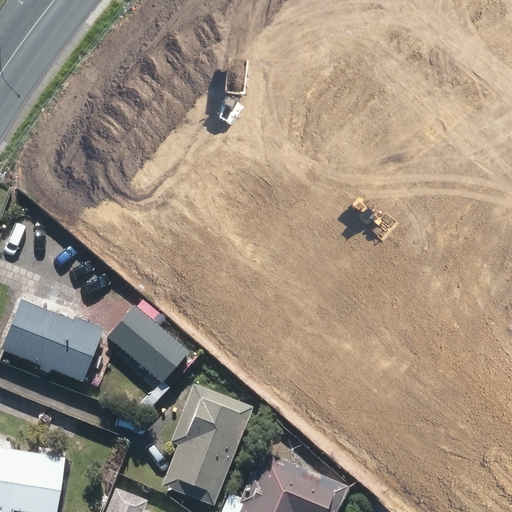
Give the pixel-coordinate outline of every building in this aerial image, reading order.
[(0,336),(0,348),(76,378),(97,323),(68,312),(67,315),(15,295),(0,336)] [(102,333),(158,378),(180,352),(123,307),(102,333)] [(157,482),(209,502),(248,402),(189,379),(167,434),(174,437),(157,482)] [(0,505),(45,511),(49,511),(58,453),(0,443),(0,505)] [(328,511),(341,481),(260,447),(232,511),(328,511)] [(63,474),(61,488),(78,490),(80,475),(63,474)] [(156,511),(139,505),(142,496),(110,485),(100,511),(156,511)]
